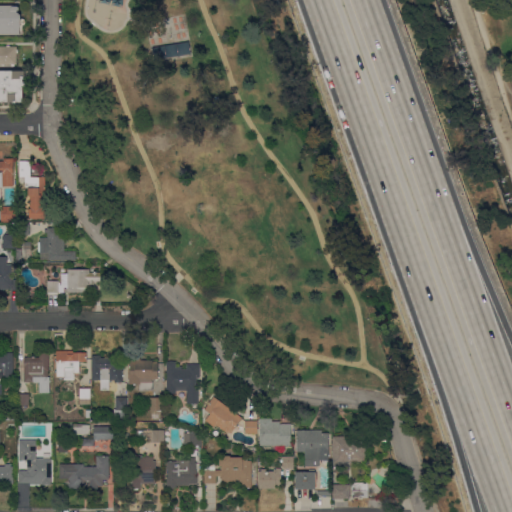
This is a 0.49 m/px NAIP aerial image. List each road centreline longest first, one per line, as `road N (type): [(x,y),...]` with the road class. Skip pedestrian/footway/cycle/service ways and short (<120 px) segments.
road 1 (residential): [(383,398),(245,375),(163,284),(92,224),(49,124)]
road 2 (motorway): [(372,152),(503,511)]
road 3 (motorway): [(372,152),(386,233),(476,511)]
road 4 (motorway): [(511,404),(427,175)]
road 5 (residential): [(189,312),(0,319)]
road 6 (motorway): [(427,175),(361,0)]
road 7 (motorway): [(511,338),(478,257),(427,175)]
road 8 (motorway): [(321,0),(372,152)]
road 9 (residential): [(49,124),(50,0)]
road 10 (residential): [(423,511),(383,398)]
